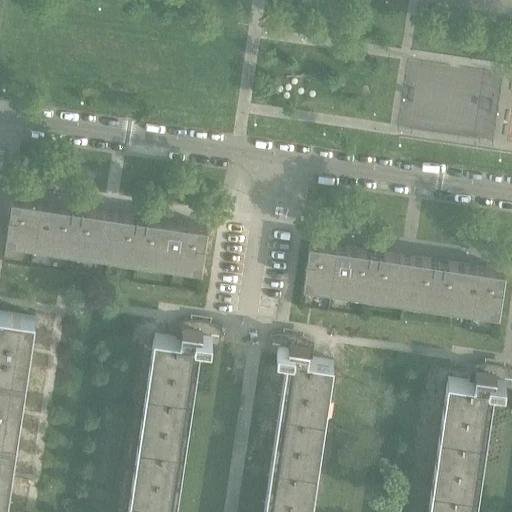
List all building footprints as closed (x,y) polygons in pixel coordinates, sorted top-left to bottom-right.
[(6,239),(15,240),(71,249),(78,207),(13,198),(6,239)] [(143,217),(78,207),(71,249),(136,258),(143,217)] [(207,227),(143,217),(136,258),(201,268),(207,227)] [(375,251),(310,242),(304,283),(369,293),(375,251)] [(440,261),(375,251),(369,293),(434,303),(440,261)] [(505,271),(440,261),(434,303),(499,312),(505,271)] [(0,310),(0,374),(26,378),(35,316),(0,310)] [(169,511),(193,356),(198,357),(201,341),(211,343),(211,342),(220,343),(222,327),(218,325),(211,322),(203,320),(195,319),(187,319),(179,320),(176,337),(154,334),(128,511),(169,511)] [(311,511),(334,360),(312,357),(314,341),(311,338),(303,335),(295,333),(287,332),(283,332),(275,333),(271,334),(269,351),(277,352),(287,354),(285,370),(290,371),(269,511),(311,511)] [(469,511),(487,400),(492,400),(494,385),(505,386),(511,386),(511,368),(504,365),(501,364),(493,362),(485,362),(477,363),(472,364),(470,380),(448,377),(428,511),(469,511)] [(0,374),(0,438),(17,441),(26,378),(0,374)] [(0,438),(0,501),(8,503),(17,441),(0,438)]
